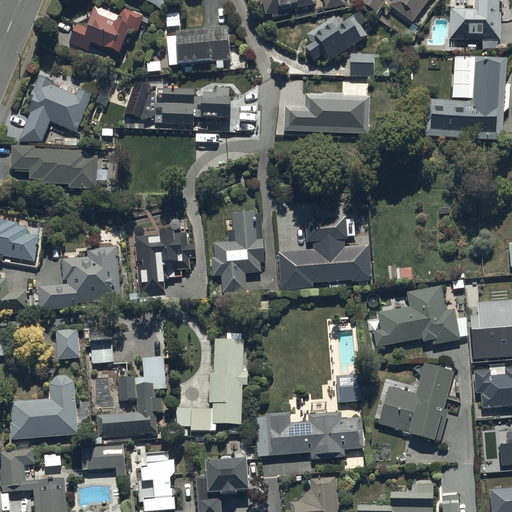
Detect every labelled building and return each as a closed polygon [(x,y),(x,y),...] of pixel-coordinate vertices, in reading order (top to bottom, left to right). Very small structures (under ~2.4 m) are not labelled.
[(119,0),(144,10),(148,0),(119,0)] [(262,0),(266,18),(280,16),(280,15),(314,9),(312,0),(262,0)] [(344,0),(323,0),(327,13),(346,9),(344,0)] [(386,4),(379,0),(365,0),(359,9),(376,20),(386,4)] [(412,26),(432,0),(394,0),(396,1),(390,9),(412,26)] [(475,0),(475,13),(450,12),(449,42),(500,44),(501,0),(475,0)] [(119,20),(95,9),(86,32),(78,29),(70,46),(90,55),(93,49),(120,61),(131,35),(137,37),(143,21),(122,12),(119,20)] [(334,21),(307,39),(313,48),(306,53),(314,65),(324,59),(329,66),(367,41),(360,30),(367,26),(361,17),(340,30),(334,21)] [(213,67),(212,64),(231,62),(229,30),(178,35),(180,70),(213,67)] [(375,58),(351,58),(350,78),(375,78),(375,58)] [(507,63),(469,61),(467,106),(427,103),(424,139),(501,144),(507,63)] [(18,146),(43,146),(51,126),(76,136),(91,99),(78,94),(76,99),(52,89),(54,86),(40,80),(30,105),(34,106),(29,118),(30,118),(26,128),(18,146)] [(146,84),(135,86),(125,119),(134,123),(155,124),(155,128),(196,129),(196,125),(231,126),(231,103),(229,103),(229,93),(217,92),(217,100),(195,100),(195,94),(157,93),(155,93),(146,84)] [(324,99),(305,99),(305,110),(286,110),(285,135),(370,138),(370,101),(344,101),(344,98),(324,97),(324,99)] [(34,150),(12,150),(12,173),(30,173),(30,183),(42,183),(42,188),(69,188),(69,192),(98,192),(98,160),(86,160),(86,155),(34,155),(34,150)] [(228,246),(214,247),(214,260),(213,260),(213,281),(223,280),(223,299),(247,299),(246,277),(261,277),(261,267),(265,267),(264,243),(262,244),(262,218),(233,219),(234,235),(228,235),(228,246)] [(18,227),(0,223),(0,260),(36,266),(40,241),(27,239),(28,232),(17,230),(18,227)] [(347,224),(306,226),(308,256),(279,257),(281,293),(314,291),(314,288),(351,286),(351,288),(372,287),(370,251),(349,252),(347,224)] [(187,237),(136,241),(140,302),(166,300),(164,274),(197,272),(195,247),(188,248),(187,237)] [(64,288),(39,290),(41,315),(79,313),(78,307),(121,304),(117,250),(88,252),(89,261),(63,263),(64,288)] [(0,317),(26,317),(26,296),(8,296),(8,283),(1,283),(1,280),(0,280),(0,317)] [(410,311),(378,317),(381,333),(374,334),(377,352),(424,343),(425,347),(433,345),(434,349),(460,344),(454,312),(447,314),(442,290),(407,297),(410,311)] [(81,333),(54,336),(57,363),(83,360),(81,333)] [(7,335),(0,336),(0,359),(10,359),(7,335)] [(113,365),(111,335),(92,337),(94,367),(113,365)] [(209,412),(176,411),(175,431),(191,431),(191,434),(216,435),(217,428),(242,429),(243,390),(247,390),(248,375),(243,375),(244,345),(242,345),(242,337),(227,336),(226,344),(215,344),(214,378),(210,378),(209,412)] [(155,401),(154,394),(167,393),(165,359),(142,361),(144,380),(119,382),(121,404),(137,403),(138,415),(97,418),(99,441),(158,437),(158,418),(163,417),(162,401),(155,401)] [(416,398),(388,390),(377,427),(410,436),(409,440),(438,449),(448,414),(445,413),(455,376),(425,367),(416,398)] [(360,378),(336,379),(337,406),(361,405),(360,378)] [(51,403),(10,406),(13,443),(78,439),(75,388),(74,387),(74,386),(73,385),(72,384),(71,383),(70,382),(69,382),(68,381),(67,381),(66,380),(65,380),(64,380),(63,380),(62,380),(61,380),(60,380),(59,380),(58,380),(58,381),(57,381),(56,381),(55,382),(54,382),(54,383),(53,384),(52,384),(52,385),(51,386),(51,387),(50,387),(50,388),(50,389),(51,403)] [(292,420),(254,421),(256,459),(312,457),(312,463),(345,462),(344,453),(363,452),(362,421),(342,422),(342,418),(309,419),(309,425),(292,426),(292,420)] [(507,463),(504,443),(495,444),(498,464),(507,463)] [(124,449),(81,452),(83,474),(118,473),(118,480),(126,479),(124,449)] [(33,453),(0,455),(0,468),(2,497),(35,495),(36,511),(66,511),(64,482),(27,485),(26,469),(34,469),(33,453)] [(247,466),(206,469),(207,480),(197,481),(198,511),(221,511),(221,502),(238,501),(238,499),(249,498),(247,466)] [(175,511),(175,506),(176,506),(176,505),(177,505),(177,504),(177,503),(177,502),(177,501),(177,500),(176,499),(175,498),(174,498),(173,498),(172,498),(172,488),(176,483),(175,470),(149,472),(149,476),(143,476),(143,486),(139,486),(140,509),(144,508),(144,511),(175,511)] [(338,511),(336,482),(310,484),(310,494),(300,505),(289,506),(289,511),(338,511)] [(391,509),(357,509),(357,511),(433,511),(433,487),(418,487),(418,496),(391,496),(391,509)] [(460,511),(459,498),(441,500),(442,511),(460,511)]
